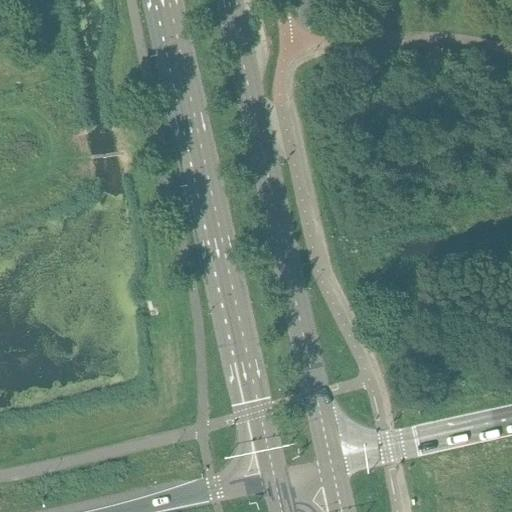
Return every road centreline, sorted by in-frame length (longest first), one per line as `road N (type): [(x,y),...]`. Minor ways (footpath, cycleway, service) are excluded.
road 1 (secondary): [(168,0),(274,481)]
road 2 (secondary): [(331,468),(234,0)]
road 3 (motorway): [(511,419),(331,468)]
road 4 (motorway): [(274,481),(117,511)]
